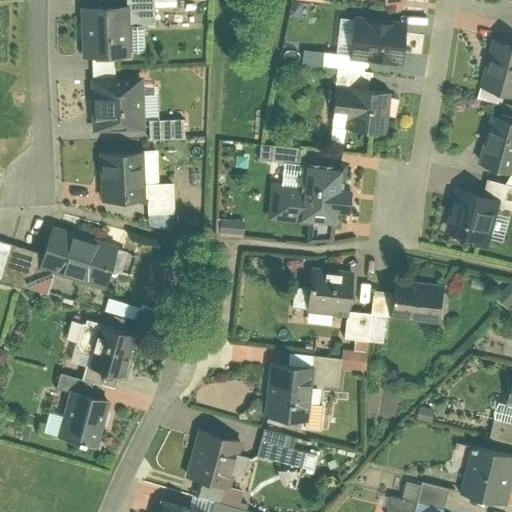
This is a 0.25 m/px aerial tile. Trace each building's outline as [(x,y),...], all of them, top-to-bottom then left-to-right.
[(155,0),(129,0),(129,3),(81,5),(83,56),(134,53),(132,22),(157,21),(155,0)] [(353,56),(404,61),(409,18),(358,13),(353,56)] [(487,82),(511,87),(511,38),(499,35),(487,82)] [(147,127),(145,74),(119,75),(118,57),(93,58),(96,129),(147,127)] [(389,130),(393,89),(337,83),(335,107),(349,109),(348,126),(389,130)] [(486,161),(511,167),(511,115),(498,112),(486,161)] [(259,142),(256,157),(284,162),(287,147),(259,142)] [(158,149),(101,150),(104,199),(148,196),(150,224),(177,228),(176,179),(159,180),(158,149)] [(306,182),(274,179),(271,215),(313,219),(311,237),(335,237),(337,225),(340,225),(341,209),(351,210),(353,187),(343,186),(345,162),(308,159),(306,182)] [(446,238),(496,247),(505,194),(455,185),(446,238)] [(35,266),(109,285),(121,239),(46,220),(35,266)] [(314,266),(311,308),(353,312),(356,270),(314,266)] [(29,276),(28,288),(45,289),(46,277),(29,276)] [(398,280),(395,322),(437,325),(440,283),(398,280)] [(92,367),(126,376),(138,328),(104,319),(92,367)] [(267,412),(312,417),(317,362),(272,358),(267,412)] [(61,437),(99,447),(113,393),(75,383),(61,437)] [(285,446),(288,434),(260,427),(254,454),(298,465),(302,450),(285,446)] [(193,475),(232,484),(243,439),(203,430),(193,475)] [(287,445),(304,449),(306,440),(289,435),(287,445)] [(464,493),(511,504),(511,500),(511,449),(475,441),(464,493)] [(161,511),(206,511),(207,510),(164,501),(161,511)]
